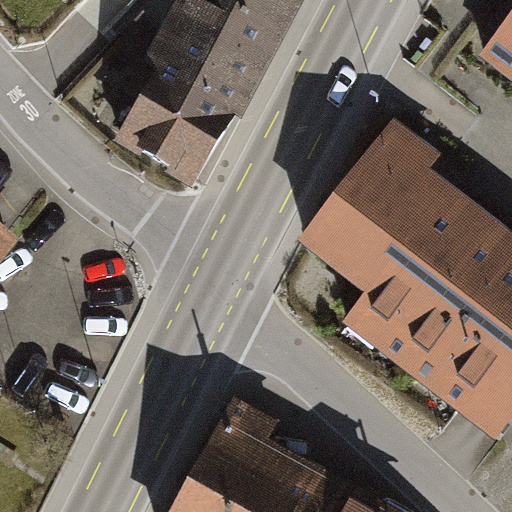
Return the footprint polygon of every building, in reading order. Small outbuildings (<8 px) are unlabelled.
[(121,138),(194,184),(240,112),(277,38),(268,34),(286,0),(198,0),(160,63),(166,67),(121,138)] [(371,368),(494,464),(511,436),(511,243),(430,180),(440,167),(400,135),(301,263),(396,336),(371,368)] [(0,276),(16,256),(0,243),(0,276)] [(171,511),(295,511),(318,469),(263,440),(276,416),(235,394),(171,511)] [(295,511),(356,511),(349,508),(358,491),(318,469),(295,511)]
